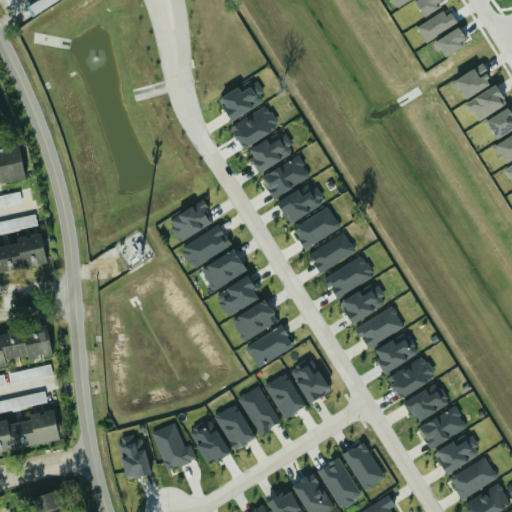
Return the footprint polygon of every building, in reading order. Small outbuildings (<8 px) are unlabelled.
[(33,14),(56,0),(35,0),(28,4),(33,14)] [(463,98),(492,83),(482,64),(452,78),(463,98)] [(267,98),(257,81),(240,91),(237,86),(217,98),(230,120),(267,98)] [(507,104),(497,84),(464,101),(469,112),(474,110),(478,118),(507,104)] [(241,147),(279,127),(267,104),(229,125),(241,147)] [(485,120),(497,138),(511,128),(511,112),(508,106),(485,120)] [(259,172),(295,150),(285,133),(268,142),(266,138),(246,150),(259,172)] [(511,133),(493,146),(505,163),(511,158),(511,133)] [(0,182),(23,179),(18,145),(0,147),(0,182)] [(311,174),(298,153),(261,177),(274,198),(311,174)] [(326,203),(317,185),(300,193),(298,189),(276,200),(287,222),(326,203)] [(0,206),(23,201),(20,189),(0,194),(0,206)] [(168,218),(180,240),(215,221),(203,199),(168,218)] [(304,248),(342,227),(329,205),(292,226),(304,248)] [(0,232),(38,224),(36,213),(0,220),(0,232)] [(181,244),(191,266),(231,247),(221,225),(181,244)] [(356,250),(344,231),(309,254),(321,273),(356,250)] [(0,271),(45,264),(40,233),(15,237),(16,243),(0,245),(0,271)] [(213,290),(246,271),(233,248),(200,268),(213,290)] [(337,298),(375,274),(362,253),(324,277),(337,298)] [(215,294),(229,316),(260,295),(247,274),(215,294)] [(339,300),(350,322),(388,304),(379,285),(360,293),(359,291),(339,300)] [(245,341),(278,320),(264,298),(231,319),(245,341)] [(368,348),(405,325),(392,304),(355,327),(368,348)] [(294,347),(282,325),(246,344),(257,366),(294,347)] [(51,354),(46,326),(0,333),(0,364),(6,364),(5,358),(26,355),(27,358),(51,354)] [(372,351),(386,372),(419,351),(408,332),(393,341),(391,339),(372,351)] [(392,384),(391,384),(400,398),(436,374),(423,354),(388,377),(392,384)] [(53,374),(51,363),(9,372),(11,383),(53,374)] [(290,372),(307,402),(329,389),(318,369),(311,373),(306,363),(290,372)] [(284,418),(305,406),(285,372),(264,384),(284,418)] [(260,433),(281,420),(259,384),(238,397),(260,433)] [(424,388),(403,401),(416,423),(451,401),(441,385),(428,393),(424,388)] [(0,399),(0,411),(47,401),(45,390),(0,399)] [(255,437),(236,403),(215,415),(234,449),(255,437)] [(468,425),(455,404),(418,426),(430,447),(468,425)] [(0,451),(58,440),(52,409),(27,414),(28,419),(8,423),(7,419),(0,420),(0,451)] [(185,446),(175,421),(152,431),(168,470),(197,458),(191,444),(185,446)] [(208,464),(230,450),(216,428),(211,432),(204,421),(188,431),(208,464)] [(152,473),(142,433),(118,439),(127,479),(152,473)] [(453,440),(433,449),(443,471),(481,454),(473,434),(454,443),(453,440)] [(364,489),(386,476),(364,440),(343,453),(364,489)] [(449,476),(461,497),(498,477),(486,455),(449,476)] [(317,469),(341,507),(362,494),(339,456),(317,469)] [(308,511),(324,511),(335,506),(314,471),(291,484),(308,511)] [(465,500),(470,511),(493,511),(511,504),(501,483),(465,500)] [(58,504),(53,488),(26,496),(31,511),(58,504)] [(273,511),(302,511),(292,489),(268,500),(273,511)]
